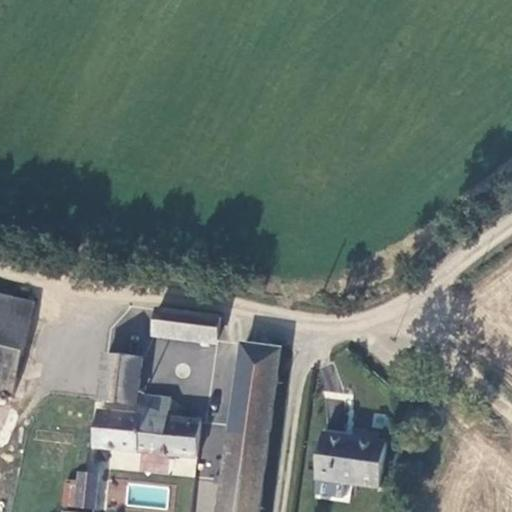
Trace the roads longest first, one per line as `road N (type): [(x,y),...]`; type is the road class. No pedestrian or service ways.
road 1 (unclassified): [(511,219),(398,306),(328,327),(267,308),(0,269)]
road 2 (track): [(398,306),(511,411)]
